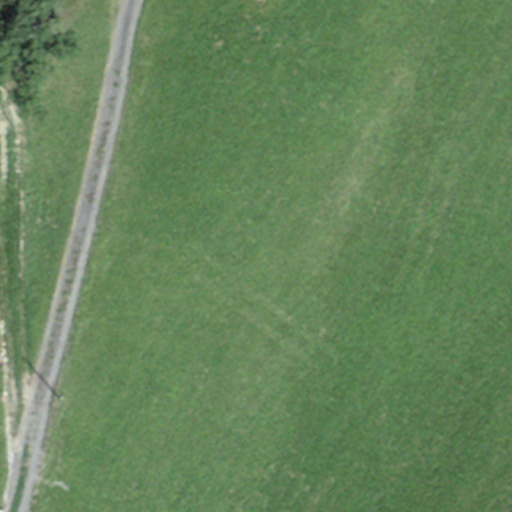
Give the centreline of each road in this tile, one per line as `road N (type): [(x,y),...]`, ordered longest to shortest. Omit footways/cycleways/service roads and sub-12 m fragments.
road 1 (track): [(143,0),(21,511)]
road 2 (track): [(0,98),(11,130),(18,343),(39,451)]
